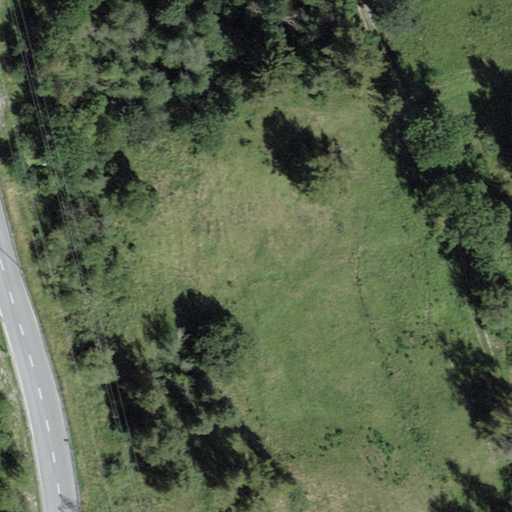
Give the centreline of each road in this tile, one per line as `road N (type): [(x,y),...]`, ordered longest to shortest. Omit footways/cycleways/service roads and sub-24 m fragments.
road 1 (track): [(348,0),(444,209),(511,410)]
road 2 (tertiary): [(61,511),(40,394),(0,258)]
